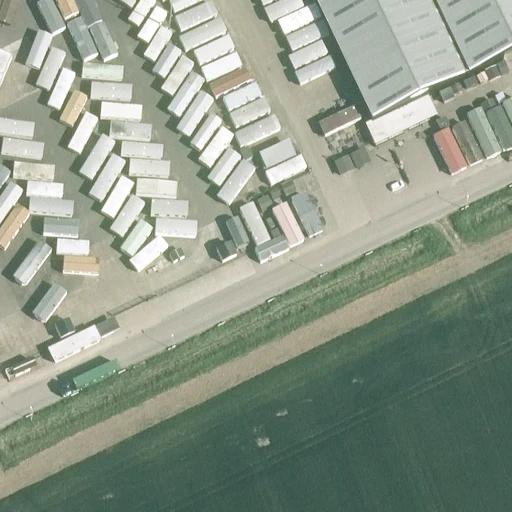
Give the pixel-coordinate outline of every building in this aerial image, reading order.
[(186,0),(198,35),(216,29),(205,0),(186,0)] [(511,0),(310,0),(367,120),(362,122),(373,148),(435,119),(426,100),(511,58),(511,0)] [(27,5),(0,15),(0,25),(3,34),(34,22),(27,5)] [(0,111),(0,256),(27,312),(83,285),(70,258),(106,240),(36,94),(0,111)] [(237,135),(245,131),(232,100),(224,103),(237,135)] [(280,158),(300,150),(297,139),(276,147),(280,158)] [(242,151),(256,182),(273,175),(267,159),(272,157),(265,141),(242,151)] [(287,227),(303,225),(302,218),(317,215),(314,189),(282,194),(287,227)] [(176,248),(88,286),(107,329),(194,290),(176,248)]
